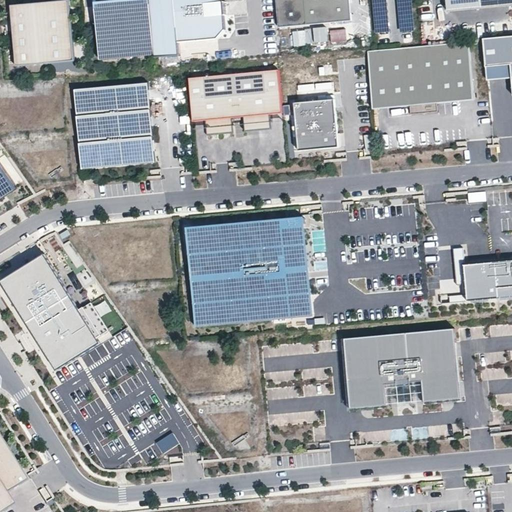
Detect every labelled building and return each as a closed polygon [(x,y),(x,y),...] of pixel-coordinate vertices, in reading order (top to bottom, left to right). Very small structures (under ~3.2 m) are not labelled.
[(151,0),(157,57),(181,55),(180,42),(219,39),(228,38),(227,30),(224,0),(151,0)] [(276,0),(279,27),(355,21),(352,0),(276,0)] [(511,0),(447,0),(449,12),(492,8),(511,5),(511,0)] [(96,10),(100,60),(155,55),(150,5),(96,10)] [(6,10),(10,67),(73,62),(69,6),(6,10)] [(511,36),(484,39),(486,67),(511,65),(511,73),(511,36)] [(378,48),(368,49),(373,108),(410,104),(411,113),(438,111),(437,102),(474,99),(469,40),(415,44),(395,46),(378,48)] [(284,65),(198,74),(202,114),(288,104),(284,65)] [(140,160),(141,164),(156,163),(149,82),(75,88),(83,169),(88,169),(88,165),(140,160)] [(332,83),(298,84),(298,93),(333,91),(332,83)] [(300,152),(340,148),(338,134),(335,100),(295,104),(300,152)] [(140,160),(88,165),(88,169),(141,164),(140,160)] [(0,197),(16,188),(0,166),(0,197)] [(305,218),(188,229),(197,328),(266,321),(264,300),(308,296),(301,224),(306,224),(305,218)] [(70,234),(67,229),(59,234),(62,239),(70,234)] [(453,250),(457,287),(467,286),(465,267),(463,250),(453,250)] [(98,339),(43,254),(0,282),(0,284),(54,367),(98,339)] [(511,299),(511,262),(465,267),(467,286),(469,303),(511,299)] [(309,317),(308,296),(264,300),(266,321),(309,317)] [(442,305),(469,303),(468,296),(441,299),(442,305)] [(455,331),(332,342),(338,412),(461,400),(455,331)] [(161,407),(172,400),(163,385),(152,392),(161,407)] [(0,511),(3,511),(17,504),(9,491),(26,480),(0,438),(0,511)]
